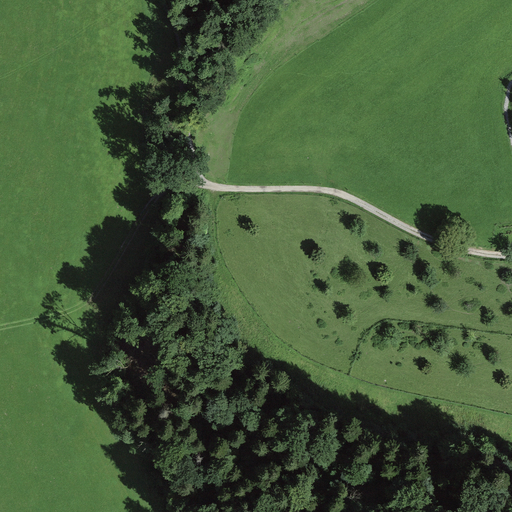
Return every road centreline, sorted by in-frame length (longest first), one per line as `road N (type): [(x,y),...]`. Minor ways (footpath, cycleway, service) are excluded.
road 1 (track): [(221,188),(318,189),(424,236),(511,255)]
road 2 (track): [(88,307),(160,194),(221,188)]
road 3 (track): [(233,0),(188,149)]
